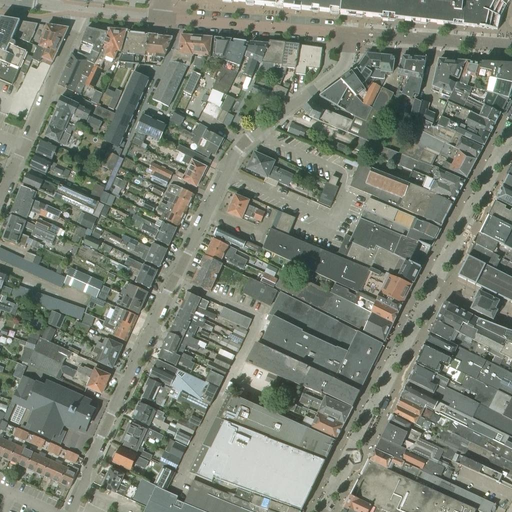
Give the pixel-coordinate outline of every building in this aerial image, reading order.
[(232,0),(233,1),(246,2),(246,0),(250,0),(254,0),(254,3),(277,6),(277,3),(283,4),(283,7),(294,8),(295,5),(301,6),(301,9),(312,10),(313,7),(319,8),(319,11),(330,12),(331,9),(339,10),(340,0),(232,0)] [(340,0),(339,10),(339,13),(383,18),(384,11),(388,11),(388,13),(389,13),(390,11),(391,11),(394,12),(395,12),(394,14),(394,16),(394,19),(454,26),(454,23),(463,24),(463,27),(477,28),(478,30),(479,29),(479,28),(485,29),(486,24),(494,25),(498,25),(498,26),(498,25),(499,25),(500,20),(501,18),(500,18),(500,17),(501,18),(501,17),(503,14),(501,13),(504,7),(506,7),(505,7),(506,5),(507,6),(506,5),(509,0),(510,0),(511,1),(511,0),(340,0)] [(29,43),(38,24),(1,19),(0,21),(0,80),(12,86),(26,52),(14,47),(16,43),(11,41),(13,36),(29,43)] [(32,60),(40,63),(42,58),(42,59),(57,27),(47,25),(39,46),(38,46),(32,60)] [(64,28),(57,27),(42,59),(42,58),(40,63),(50,68),(67,29),(64,28)] [(108,33),(87,28),(80,45),(92,49),(87,60),(87,62),(94,65),(99,56),(108,33)] [(121,53),(126,32),(109,30),(109,31),(108,31),(108,33),(99,56),(94,65),(94,66),(100,69),(103,62),(112,66),(114,61),(115,61),(118,52),(121,53)] [(137,34),(128,33),(123,54),(122,54),(118,63),(128,64),(128,55),(135,55),(137,34)] [(137,34),(135,55),(134,64),(139,65),(140,56),(145,56),(147,36),(148,35),(137,34)] [(151,63),(159,63),(160,58),(164,58),(172,38),(147,36),(145,56),(151,57),(151,63)] [(181,36),(180,41),(179,53),(175,52),(154,101),(169,108),(187,68),(190,68),(193,56),(195,46),(192,46),(193,37),(181,36)] [(197,68),(199,68),(204,38),(193,37),(192,46),(195,46),(193,56),(198,57),(198,58),(195,58),(193,67),(197,68)] [(203,58),(210,59),(212,38),(204,38),(199,68),(197,68),(194,73),(199,75),(202,69),(203,69),(205,60),(203,60),(203,58)] [(231,40),(214,38),(213,57),(220,58),(210,79),(215,81),(216,81),(222,64),(231,40)] [(231,40),(222,64),(216,81),(212,90),(223,95),(226,96),(238,69),(246,48),(243,47),(245,42),(231,40)] [(252,64),(247,78),(251,80),(257,63),(262,65),(281,66),(285,44),(269,42),(269,45),(268,44),(266,43),(264,43),(263,44),(259,44),(258,47),(252,64)] [(243,77),(246,78),(247,78),(252,64),(258,47),(259,44),(251,43),(249,48),(245,59),(249,60),(243,77)] [(287,70),(295,71),(298,49),(298,45),(285,44),(281,66),(274,85),(275,85),(280,87),(287,70)] [(322,48),(298,45),(298,49),(295,71),(295,75),(305,76),(306,68),(313,69),(319,70),(322,48)] [(353,72),(352,72),(368,93),(372,84),(372,79),(369,78),(374,68),(378,69),(378,71),(381,71),(382,56),(369,54),(367,54),(357,69),(356,69),(353,72)] [(23,64),(24,64),(20,72),(25,74),(32,60),(33,57),(28,55),(23,64)] [(87,62),(87,60),(73,55),(71,56),(70,56),(58,86),(80,94),(84,86),(94,66),(94,65),(87,62)] [(372,84),(368,93),(362,104),(370,108),(380,88),(385,79),(386,78),(386,75),(388,75),(389,73),(392,73),(395,57),(382,56),(381,71),(378,71),(378,69),(374,68),(369,78),(372,79),(372,84)] [(400,100),(403,95),(411,77),(414,58),(403,57),(402,57),(400,66),(398,75),(401,75),(400,82),(401,82),(400,87),(398,86),(397,91),(395,97),(400,100)] [(414,58),(411,77),(403,95),(414,101),(410,116),(416,117),(422,101),(421,101),(420,102),(417,101),(426,63),(426,59),(425,59),(414,58)] [(453,63),(454,61),(439,60),(432,91),(440,94),(448,77),(453,63)] [(455,61),(454,61),(453,63),(448,77),(440,94),(450,98),(454,89),(455,90),(458,83),(457,83),(463,67),(465,62),(455,61)] [(467,62),(459,84),(471,88),(474,89),(481,64),(467,62)] [(510,92),(511,87),(511,83),(490,79),(492,72),(484,70),(486,63),(482,63),(481,64),(474,89),(477,90),(487,93),(509,99),(510,92)] [(511,64),(486,63),(484,70),(492,72),(490,79),(511,83),(511,64)] [(94,66),(84,86),(93,90),(102,70),(100,69),(94,66)] [(191,96),(201,76),(199,75),(194,73),(193,72),(183,92),(191,96)] [(341,80),(362,104),(368,93),(352,72),(341,80)] [(149,79),(134,73),(104,141),(119,148),(149,79)] [(370,108),(362,104),(341,80),(319,96),(319,97),(356,117),(365,122),(368,117),(372,109),(370,108)] [(459,84),(458,83),(455,90),(470,96),(469,98),(475,101),(484,106),(500,115),(509,99),(487,93),(477,90),(474,89),(471,88),(459,84)] [(280,87),(275,85),(272,93),(281,97),(285,99),(288,91),(280,87)] [(359,138),(370,143),(394,94),(383,89),(372,109),(368,117),(365,122),(356,117),(353,122),(347,133),(359,138)] [(470,96),(455,90),(454,89),(450,98),(447,102),(463,109),(474,114),(479,117),(495,124),(500,115),(484,106),(475,101),(469,98),(470,96)] [(122,92),(116,90),(108,108),(113,111),(122,92)] [(212,90),(209,98),(207,102),(220,108),(222,103),(220,102),(223,95),(212,90)] [(281,97),(272,93),(269,91),(265,100),(278,105),(281,97)] [(56,108),(58,108),(80,118),(87,122),(90,114),(92,110),(61,96),(56,108)] [(217,121),(222,124),(230,109),(235,99),(228,96),(221,110),(222,110),(217,121)] [(93,97),(90,102),(97,105),(99,100),(93,97)] [(312,101),(302,109),(309,118),(347,133),(353,122),(316,107),(312,101)] [(429,104),(422,101),(416,117),(417,118),(422,120),(426,111),(427,111),(429,104)] [(480,131),(489,135),(493,127),(495,124),(479,117),(474,114),(463,109),(447,102),(441,117),(479,133),(480,131)] [(111,123),(115,114),(97,106),(93,115),(111,123)] [(52,117),(76,127),(80,118),(58,108),(56,112),(55,112),(52,117)] [(435,114),(427,111),(426,111),(422,120),(433,124),(435,114)] [(176,112),(170,123),(178,128),(185,117),(176,112)] [(90,114),(87,122),(86,125),(98,131),(103,120),(90,114)] [(143,116),(136,131),(159,141),(166,126),(143,116)] [(74,132),(76,127),(52,117),(50,123),(51,123),(49,126),(64,133),(70,135),(72,131),(74,132)] [(441,117),(438,126),(480,144),(484,146),(487,139),(489,135),(480,131),(479,133),(441,117)] [(476,160),(484,146),(480,144),(438,126),(437,127),(415,118),(411,127),(438,140),(455,149),(462,152),(476,160)] [(303,136),(306,130),(291,123),(287,132),(298,137),(299,135),(303,136)] [(222,140),(223,139),(209,132),(210,130),(199,124),(196,131),(194,129),(192,134),(194,135),(202,139),(202,138),(209,142),(209,143),(218,148),(220,144),(221,145),(224,141),(222,140)] [(47,132),(45,137),(53,141),(52,143),(61,147),(64,140),(61,139),(64,133),(49,126),(49,127),(47,128),(46,131),(47,132)] [(436,156),(438,157),(445,161),(470,173),(474,165),(476,160),(462,152),(455,149),(438,140),(411,127),(405,141),(424,149),(436,156)] [(132,143),(140,147),(142,143),(145,137),(137,133),(132,143)] [(210,153),(214,155),(218,148),(209,143),(209,142),(202,138),(202,139),(194,135),(191,142),(198,146),(196,151),(207,157),(210,153)] [(399,154),(370,143),(359,138),(354,149),(404,168),(408,158),(399,154)] [(57,148),(42,141),(36,153),(52,160),(57,148)] [(418,161),(424,149),(405,141),(399,154),(408,158),(418,161)] [(113,145),(109,153),(118,157),(122,150),(113,145)] [(179,145),(176,151),(208,167),(211,161),(179,145)] [(432,166),(436,156),(424,149),(418,161),(432,166)] [(101,166),(106,169),(112,171),(118,157),(109,153),(108,152),(101,166)] [(254,153),(251,162),(273,171),(279,174),(284,176),(291,179),(293,175),(273,166),(274,162),(254,153)] [(54,172),(57,165),(35,155),(29,168),(45,175),(48,169),(54,172)] [(461,176),(466,179),(470,173),(445,161),(438,157),(436,160),(438,161),(436,166),(461,176)] [(190,166),(188,171),(203,178),(206,172),(204,171),(206,168),(185,158),(183,162),(190,166)] [(344,158),(342,162),(357,168),(359,164),(344,158)] [(461,178),(432,166),(418,161),(408,158),(404,168),(416,173),(428,178),(428,177),(433,180),(434,178),(460,191),(466,180),(461,178)] [(273,171),(251,162),(248,169),(288,187),(291,179),(284,176),(279,174),(273,171)] [(149,170),(155,172),(170,180),(173,173),(152,163),(149,170)] [(453,205),(453,204),(427,192),(415,187),(359,164),(357,168),(350,187),(363,192),(363,191),(441,227),(443,224),(446,217),(449,217),(448,214),(453,205)] [(57,165),(54,172),(62,175),(68,178),(71,171),(65,169),(65,168),(57,165)] [(203,178),(188,171),(185,176),(178,173),(175,177),(196,187),(199,183),(200,183),(203,178)] [(166,188),(170,180),(155,172),(150,181),(166,188)] [(427,192),(453,204),(460,191),(434,178),(433,180),(428,177),(428,178),(416,173),(416,174),(418,179),(415,187),(427,192)] [(43,180),(27,174),(22,184),(48,195),(93,216),(99,203),(44,178),(43,180)] [(331,176),(328,184),(335,187),(338,179),(331,176)] [(505,183),(502,188),(511,192),(511,178),(508,176),(507,177),(506,178),(504,181),(505,183)] [(124,190),(127,183),(116,178),(113,186),(124,190)] [(326,183),(322,193),(334,198),(338,188),(335,187),(328,184),(326,183)] [(151,192),(161,197),(164,190),(154,186),(151,192)] [(169,189),(170,189),(168,192),(190,203),(194,195),(182,189),(175,186),(170,186),(169,189)] [(37,193),(21,187),(16,199),(36,207),(36,208),(41,210),(59,218),(61,212),(49,206),(34,201),(37,193)] [(502,188),(496,201),(511,208),(511,192),(502,188)] [(89,199),(98,203),(99,202),(102,195),(93,191),(89,199)] [(99,202),(105,205),(109,195),(103,192),(102,195),(99,202)] [(168,202),(186,211),(190,203),(168,192),(166,196),(170,198),(168,202)] [(330,208),(334,198),(322,193),(318,203),(330,208)] [(229,210),(227,214),(242,220),(243,216),(251,219),(251,218),(261,222),(265,212),(248,205),(249,201),(235,195),(233,199),(232,199),(228,209),(229,210)] [(438,234),(440,229),(415,220),(416,219),(369,198),(364,210),(382,218),(403,226),(434,240),(438,234)] [(33,219),(35,214),(39,215),(41,210),(36,208),(36,207),(26,203),(16,199),(11,213),(27,219),(28,217),(33,219)] [(142,207),(153,212),(156,205),(146,200),(142,207)] [(158,208),(182,219),(186,211),(168,202),(166,206),(160,203),(158,208)] [(104,205),(99,203),(93,216),(98,219),(104,205)] [(511,210),(495,203),(488,217),(511,228),(511,210)] [(160,218),(166,221),(178,227),(182,219),(158,208),(156,211),(162,214),(160,218)] [(364,210),(364,212),(360,220),(369,223),(391,231),(407,239),(430,248),(434,240),(403,226),(382,218),(364,210)] [(275,230),(288,236),(295,219),(282,213),(282,214),(275,230)] [(85,214),(80,225),(91,231),(97,219),(85,214)] [(10,216),(6,228),(21,234),(23,228),(32,232),(31,237),(51,244),(54,235),(35,226),(16,218),(10,216)] [(483,227),(480,235),(504,247),(511,250),(511,228),(488,217),(483,227)] [(35,226),(54,235),(59,237),(62,230),(50,225),(38,219),(35,226)] [(133,219),(130,225),(138,228),(141,229),(143,224),(141,223),(133,219)] [(174,232),(176,229),(157,220),(155,225),(142,219),(141,223),(143,224),(148,226),(173,238),(176,233),(174,232)] [(428,253),(430,248),(407,239),(391,231),(369,223),(360,220),(356,230),(370,235),(397,246),(426,257),(427,255),(428,253)] [(155,240),(168,246),(170,243),(171,243),(173,238),(148,226),(143,224),(141,229),(151,234),(150,237),(156,239),(155,240)] [(78,227),(71,241),(77,244),(80,239),(82,240),(86,230),(78,227)] [(6,228),(2,239),(24,247),(28,237),(21,235),(21,234),(6,228)] [(214,236),(243,249),(244,246),(264,255),(266,251),(262,249),(218,228),(214,236)] [(271,228),(263,247),(262,249),(266,251),(286,260),(295,265),(335,283),(357,293),(360,294),(375,301),(379,294),(402,304),(411,287),(410,285),(405,282),(387,274),(387,275),(371,269),(370,270),(346,260),(288,236),(275,230),(271,228)] [(102,232),(95,229),(91,237),(98,240),(102,232)] [(338,253),(347,257),(353,244),(368,251),(369,249),(374,251),(375,247),(405,260),(405,261),(420,269),(421,268),(426,257),(397,246),(370,235),(356,230),(353,238),(346,235),(338,253)] [(110,235),(109,238),(120,244),(122,240),(121,240),(110,235)] [(122,240),(124,241),(129,243),(136,247),(138,242),(123,235),(121,240),(122,240)] [(511,250),(504,247),(480,235),(475,244),(511,263),(511,250)] [(87,236),(83,244),(97,250),(100,243),(87,236)] [(211,243),(208,247),(245,265),(247,261),(235,255),(237,251),(228,246),(214,239),(212,243),(211,243)] [(38,249),(40,243),(32,240),(30,246),(38,249)] [(166,251),(167,250),(154,244),(152,249),(140,244),(138,248),(163,259),(164,255),(166,255),(167,252),(166,251)] [(408,281),(413,283),(419,270),(420,269),(405,261),(405,260),(375,247),(374,251),(369,249),(368,251),(353,244),(347,257),(346,260),(370,270),(371,269),(372,265),(408,281)] [(469,256),(468,257),(511,278),(511,263),(475,244),(469,256)] [(146,262),(159,268),(159,267),(160,266),(161,264),(161,263),(163,259),(138,248),(136,247),(134,251),(133,252),(138,254),(138,253),(142,255),(140,259),(146,261),(146,262)] [(243,269),(245,265),(208,247),(206,252),(207,252),(205,256),(220,263),(222,259),(243,269)] [(10,253),(4,251),(0,260),(1,261),(5,263),(10,253)] [(5,263),(11,266),(15,256),(10,253),(5,263)] [(20,258),(15,256),(11,266),(16,268),(20,258)] [(217,273),(222,264),(205,256),(200,265),(207,268),(217,273)] [(468,257),(458,277),(511,303),(511,278),(468,257)] [(16,268),(21,270),(26,260),(24,259),(20,258),(16,268)] [(126,268),(130,269),(153,280),(155,277),(157,273),(157,272),(157,271),(130,259),(127,264),(125,267),(126,268)] [(26,260),(21,270),(27,273),(31,263),(26,260)] [(286,260),(282,270),(291,275),(295,265),(286,260)] [(124,272),(126,268),(125,267),(112,261),(110,265),(111,265),(111,266),(124,272)] [(27,273),(32,275),(37,265),(33,263),(31,263),(27,273)] [(42,268),(37,265),(32,275),(37,278),(42,268)] [(200,265),(196,274),(213,282),(217,273),(207,268),(200,265)] [(277,270),(268,265),(265,273),(274,277),(277,270)] [(47,270),(42,268),(37,278),(43,280),(47,270)] [(69,269),(65,278),(66,278),(63,284),(74,289),(91,296),(96,299),(99,292),(103,284),(69,269)] [(136,283),(149,289),(149,288),(151,287),(152,285),(151,284),(153,280),(130,269),(128,273),(138,278),(136,283)] [(47,270),(43,280),(48,283),(53,272),(47,270)] [(0,272),(0,289),(1,290),(0,291),(0,292),(10,296),(12,290),(2,286),(6,275),(0,272)] [(48,283),(53,285),(58,275),(53,272),(48,283)] [(264,273),(260,284),(272,290),(277,279),(264,273)] [(213,282),(196,274),(191,283),(209,291),(213,282)] [(53,285),(61,289),(63,284),(66,278),(65,278),(58,275),(53,285)] [(286,293),(292,281),(282,276),(275,288),(286,293)] [(242,293),(270,306),(277,292),(274,291),(272,290),(260,284),(249,279),(242,293)] [(286,293),(379,340),(384,342),(393,324),(330,294),(301,280),(299,284),(292,281),(286,293)] [(125,288),(127,290),(125,296),(143,304),(148,294),(129,285),(129,286),(126,285),(125,288)] [(330,294),(332,294),(393,324),(398,312),(375,301),(360,294),(357,293),(356,297),(349,293),(348,290),(334,285),(330,294)] [(19,299),(23,288),(18,286),(14,297),(19,299)] [(28,290),(23,288),(19,299),(24,301),(28,290)] [(24,301),(30,303),(34,292),(28,290),(24,301)] [(39,293),(34,292),(30,303),(35,305),(39,293)] [(99,292),(96,299),(104,302),(107,295),(99,292)] [(333,380),(360,392),(359,392),(372,365),(373,366),(383,345),(378,342),(310,309),(310,308),(280,292),(273,307),(268,316),(266,320),(271,322),(269,326),(260,345),(333,380)] [(479,292),(475,301),(477,302),(472,312),(493,322),(498,313),(495,312),(500,302),(479,292)] [(39,293),(35,305),(40,306),(44,295),(39,293)] [(184,301),(205,311),(209,302),(187,293),(184,301)] [(0,305),(13,310),(15,304),(6,301),(7,297),(0,294),(0,305)] [(375,301),(398,312),(402,304),(379,294),(375,301)] [(44,295),(40,306),(42,307),(45,308),(49,297),(44,295)] [(89,302),(102,308),(105,302),(91,296),(89,302)] [(116,304),(120,306),(138,314),(143,304),(125,296),(122,302),(117,301),(116,304)] [(45,308),(50,310),(54,299),(49,297),(45,308)] [(54,299),(50,310),(51,310),(55,312),(59,301),(54,299)] [(55,312),(60,314),(64,302),(59,301),(55,312)] [(180,309),(193,315),(195,312),(214,320),(216,316),(205,311),(184,301),(180,309)] [(69,304),(64,302),(60,314),(65,315),(69,304)] [(445,302),(435,321),(504,356),(511,360),(511,344),(475,326),(478,319),(445,302)] [(70,317),(74,306),(69,304),(65,315),(70,317)] [(13,310),(0,305),(0,314),(1,311),(11,315),(13,310)] [(75,319),(79,308),(74,306),(70,317),(75,319)] [(104,322),(130,334),(137,317),(116,307),(110,320),(106,318),(104,322)] [(223,307),(219,317),(247,330),(251,320),(223,307)] [(81,321),(85,310),(79,308),(75,319),(81,321)] [(193,315),(180,309),(176,317),(198,327),(202,329),(205,321),(197,317),(193,315)] [(52,327),(58,314),(52,311),(46,324),(52,327)] [(86,314),(82,323),(91,327),(95,318),(86,314)] [(198,327),(176,317),(173,325),(193,334),(194,335),(198,327)] [(38,319),(35,328),(41,330),(44,321),(38,319)] [(478,319),(475,326),(511,344),(511,331),(507,330),(479,319),(478,319)] [(410,321),(401,344),(406,346),(416,324),(410,321)] [(432,329),(429,333),(449,343),(474,355),(483,360),(487,352),(495,356),(491,364),(498,367),(504,356),(435,321),(432,329)] [(113,336),(126,342),(130,334),(104,322),(102,326),(115,331),(113,336)] [(191,338),(193,334),(173,325),(169,333),(197,346),(199,342),(191,338)] [(56,330),(47,326),(41,338),(50,343),(56,330)] [(247,332),(235,327),(233,333),(244,338),(247,332)] [(210,333),(202,329),(200,334),(208,337),(210,333)] [(184,350),(186,346),(197,351),(199,347),(197,346),(169,333),(165,341),(184,350)] [(429,333),(424,345),(441,353),(461,362),(457,371),(461,373),(463,375),(496,391),(511,398),(511,374),(498,367),(491,364),(483,360),(474,355),(449,343),(429,333)] [(243,341),(230,335),(228,340),(241,346),(243,341)] [(27,344),(35,347),(37,340),(29,337),(27,344)] [(240,347),(221,337),(218,343),(237,353),(240,347)] [(40,338),(34,351),(62,365),(65,358),(69,360),(72,353),(40,338)] [(98,342),(96,347),(117,357),(120,353),(121,352),(123,349),(122,347),(122,346),(110,341),(105,338),(102,344),(98,342)] [(184,350),(165,341),(162,349),(180,358),(191,363),(193,358),(183,354),(184,350)] [(35,347),(27,344),(25,349),(33,352),(35,347)] [(333,380),(260,345),(256,344),(246,364),(249,365),(250,365),(268,373),(304,389),(323,397),(325,396),(326,394),(353,406),(358,397),(360,392),(333,380)] [(416,363),(415,364),(449,381),(466,389),(469,391),(476,395),(477,395),(478,393),(491,399),(496,391),(463,375),(461,373),(457,371),(461,362),(441,353),(424,345),(420,355),(416,363)] [(95,361),(99,363),(112,369),(113,368),(115,367),(116,364),(115,362),(117,357),(96,347),(93,353),(98,355),(95,361)] [(234,356),(224,351),(215,347),(212,352),(221,356),(232,361),(234,356)] [(162,349),(158,358),(176,366),(178,362),(182,364),(181,366),(192,370),(194,364),(191,363),(180,358),(162,349)] [(55,379),(62,365),(34,351),(27,365),(55,379)] [(232,362),(217,355),(214,363),(228,370),(232,362)] [(511,360),(504,356),(498,367),(511,374),(511,360)] [(219,389),(205,382),(164,363),(158,360),(154,367),(154,366),(149,376),(166,384),(165,386),(209,407),(210,407),(219,389)] [(224,378),(226,372),(227,370),(209,362),(206,369),(224,378)] [(412,373),(411,374),(436,385),(445,389),(446,388),(462,396),(466,389),(449,381),(415,364),(412,373)] [(250,365),(249,365),(244,378),(262,386),(268,373),(250,365)] [(79,366),(76,372),(77,372),(105,385),(107,382),(108,381),(110,378),(109,377),(109,376),(95,370),(95,372),(84,367),(84,368),(79,366)] [(87,388),(101,394),(102,393),(103,393),(105,390),(104,388),(105,385),(77,372),(76,372),(74,377),(89,384),(87,388)] [(224,378),(210,372),(205,382),(219,389),(224,378)] [(407,382),(405,383),(406,385),(406,386),(511,438),(511,421),(494,412),(473,401),(466,398),(462,396),(446,388),(445,389),(436,385),(411,374),(409,375),(410,377),(407,382)] [(63,425),(84,434),(97,404),(47,382),(44,387),(22,377),(11,402),(15,404),(32,412),(25,427),(27,428),(26,430),(60,445),(65,434),(60,432),(63,425)] [(205,415),(209,407),(165,386),(163,389),(159,388),(161,385),(149,379),(146,386),(148,387),(143,398),(158,405),(162,398),(166,400),(167,397),(205,415)] [(405,388),(401,396),(426,409),(495,442),(511,450),(511,438),(406,386),(405,388)] [(304,391),(301,397),(347,417),(348,417),(352,409),(346,406),(326,398),(323,399),(304,391)] [(476,395),(473,401),(494,412),(511,421),(511,398),(496,391),(491,399),(478,393),(477,395),(476,395)] [(335,441),(343,425),(316,414),(295,405),(297,402),(299,396),(292,393),(282,417),(288,420),(297,424),(335,441)] [(331,451),(332,448),(332,447),(335,441),(297,424),(288,420),(282,417),(229,394),(217,419),(234,426),(303,454),(319,460),(325,461),(325,462),(325,461),(329,450),(331,451)] [(397,406),(396,406),(418,417),(418,418),(439,428),(511,463),(511,450),(495,442),(426,409),(401,396),(401,397),(400,398),(397,406)] [(343,425),(347,417),(301,397),(298,403),(297,402),(295,405),(316,414),(343,425)] [(368,418),(375,402),(368,400),(361,415),(368,418)] [(7,423),(15,404),(11,402),(2,421),(7,423)] [(137,406),(135,410),(135,411),(153,419),(153,418),(163,423),(165,419),(162,418),(164,414),(156,410),(148,407),(147,408),(139,404),(137,407),(137,406)] [(389,423),(388,423),(389,424),(408,434),(417,438),(432,444),(449,452),(454,454),(502,475),(510,479),(511,476),(511,475),(511,463),(439,428),(418,418),(418,417),(396,406),(396,407),(395,410),(389,423)] [(153,419),(135,411),(133,415),(133,416),(132,418),(142,422),(141,424),(149,427),(151,423),(161,427),(160,429),(166,432),(169,426),(163,423),(153,418),(153,419)] [(374,433),(380,418),(375,415),(368,431),(374,433)] [(175,428),(177,429),(192,436),(197,427),(179,418),(175,428)] [(217,419),(203,446),(210,449),(280,478),(285,480),(288,481),(289,482),(312,489),(315,483),(314,483),(315,482),(324,463),(325,461),(319,460),(303,454),(234,426),(229,424),(217,419)] [(381,439),(402,449),(445,468),(447,469),(449,464),(439,460),(441,457),(446,459),(449,452),(432,444),(417,438),(408,434),(389,424),(388,424),(381,439)] [(133,427),(129,426),(128,429),(126,430),(124,433),(141,441),(145,443),(147,438),(153,440),(154,439),(161,442),(163,436),(147,428),(146,430),(134,425),(133,427)] [(13,436),(19,439),(23,431),(17,428),(13,436)] [(192,436),(177,429),(173,439),(187,446),(192,436)] [(28,433),(23,431),(19,439),(25,442),(28,433)] [(143,449),(138,447),(141,441),(124,433),(123,437),(122,441),(122,442),(125,444),(124,446),(136,452),(135,454),(144,458),(150,461),(152,456),(146,454),(142,452),(143,449)] [(35,446),(39,438),(33,435),(29,444),(35,446)] [(9,461),(16,445),(11,443),(13,440),(9,438),(8,441),(1,457),(9,461)] [(45,441),(39,438),(35,446),(41,449),(45,441)] [(375,449),(414,467),(422,471),(433,476),(434,473),(440,476),(445,468),(402,449),(381,439),(375,449)] [(175,442),(174,444),(171,450),(169,454),(180,459),(182,455),(186,447),(175,442)] [(53,454),(56,446),(50,443),(46,451),(53,454)] [(26,468),(33,453),(28,450),(29,447),(23,444),(21,448),(16,445),(9,461),(26,468)] [(62,448),(56,446),(53,454),(58,456),(62,448)] [(312,489),(289,482),(288,481),(285,480),(280,478),(277,477),(210,449),(203,446),(197,459),(189,474),(190,474),(212,483),(214,479),(301,511),(305,504),(312,489)] [(114,456),(112,460),(114,461),(130,469),(133,463),(145,468),(148,462),(136,456),(120,448),(116,457),(114,456)] [(369,460),(369,461),(388,471),(395,474),(415,483),(433,491),(476,510),(480,511),(490,511),(492,508),(495,507),(495,506),(496,506),(496,505),(490,502),(422,471),(414,467),(375,449),(375,450),(374,450),(373,450),(373,451),(373,452),(373,453),(369,460)] [(64,459),(69,461),(73,454),(67,451),(64,459)] [(43,476),(50,460),(44,458),(46,455),(40,452),(38,455),(33,453),(26,468),(43,476)] [(449,452),(446,459),(498,483),(502,475),(454,454),(449,452)] [(78,456),(73,454),(69,461),(75,464),(78,456)] [(169,454),(163,467),(174,472),(180,460),(169,454)] [(50,460),(43,476),(60,483),(67,468),(61,466),(63,462),(56,459),(55,463),(50,460)] [(369,461),(359,479),(435,511),(475,511),(476,510),(433,491),(415,483),(395,474),(388,471),(369,461)] [(160,473),(154,485),(165,490),(174,472),(163,467),(160,473)] [(60,483),(70,488),(77,473),(78,470),(75,468),(74,471),(67,468),(60,483)] [(107,473),(105,478),(128,488),(126,493),(134,497),(139,487),(131,483),(130,484),(122,480),(124,475),(110,469),(108,474),(107,473)] [(132,501),(134,497),(126,493),(128,488),(105,478),(103,482),(104,482),(102,487),(132,501)] [(435,511),(359,479),(351,496),(379,509),(385,511),(435,511)] [(203,511),(184,504),(181,511),(174,507),(176,501),(178,497),(142,481),(139,487),(134,497),(132,501),(146,508),(143,511),(203,511)] [(188,492),(183,504),(184,504),(203,511),(272,511),(234,498),(193,481),(188,492)] [(234,498),(272,511),(299,511),(280,505),(273,503),(266,500),(257,497),(250,494),(249,494),(237,489),(234,498)] [(351,496),(344,508),(352,511),(385,511),(379,509),(351,496)] [(184,504),(183,504),(176,501),(174,507),(181,511),(184,504)]
